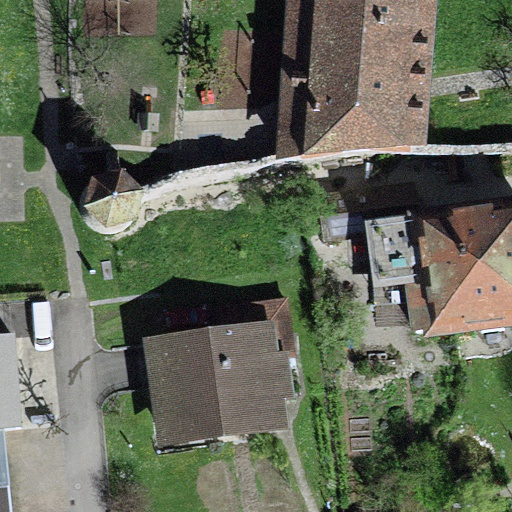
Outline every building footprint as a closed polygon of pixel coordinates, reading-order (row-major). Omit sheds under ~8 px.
[(450,0),(291,0),(287,161),(438,155),(450,0)] [(82,220),(92,233),(108,239),(124,237),(137,227),(143,212),(140,190),(131,183),(116,176),(99,179),(86,189),(80,204),(82,220)] [(466,238),(434,242),(439,284),(413,287),(422,360),(511,349),(511,233),(508,233),(507,221),(465,226),(466,238)] [(277,326),(145,343),(159,448),(293,431),(289,399),(297,398),(291,352),(281,353),(277,326)] [(23,340),(0,341),(0,511),(13,511),(7,450),(33,448),(23,340)]
